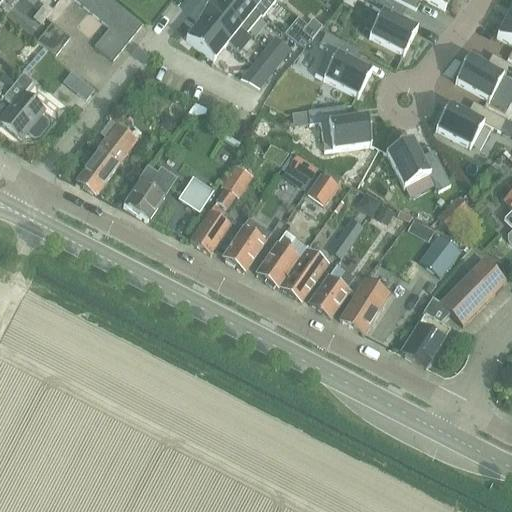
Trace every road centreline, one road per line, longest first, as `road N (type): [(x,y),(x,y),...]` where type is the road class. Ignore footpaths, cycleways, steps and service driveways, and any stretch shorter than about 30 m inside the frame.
road 1 (tertiary): [(443,437),(20,216)]
road 2 (residential): [(458,408),(36,187)]
road 3 (residential): [(36,187),(151,48)]
